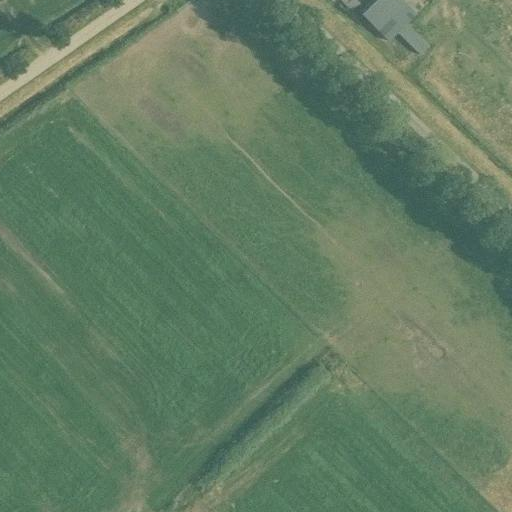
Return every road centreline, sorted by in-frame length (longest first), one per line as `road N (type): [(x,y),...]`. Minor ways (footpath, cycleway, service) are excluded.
road 1 (unclassified): [(511,216),(286,0)]
road 2 (unclassified): [(0,100),(138,0)]
